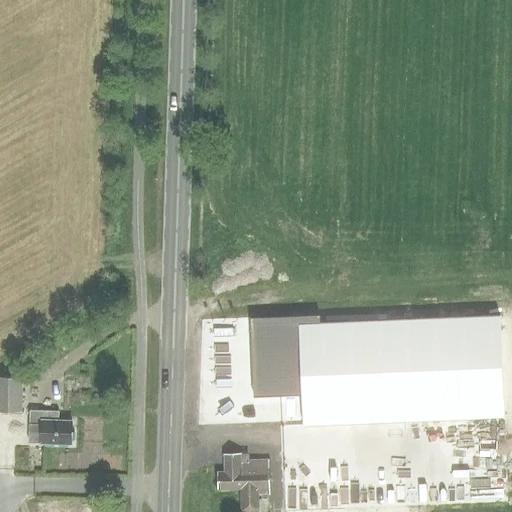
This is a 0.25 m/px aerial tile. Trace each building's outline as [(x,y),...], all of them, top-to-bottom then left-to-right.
[(303,423),(505,414),(501,316),(320,323),(320,315),(250,318),(253,396),(301,394),(303,423)] [(0,435),(20,436),(22,378),(0,377),(0,435)] [(71,444),(72,421),(58,421),(58,412),(31,411),(29,443),(41,443),(71,444)] [(257,445),(279,444),(278,421),(256,422),(257,445)] [(252,449),(226,452),(231,489),(244,487),(247,511),(254,511),(268,510),(266,493),(281,492),(276,455),(253,458),(252,449)]
